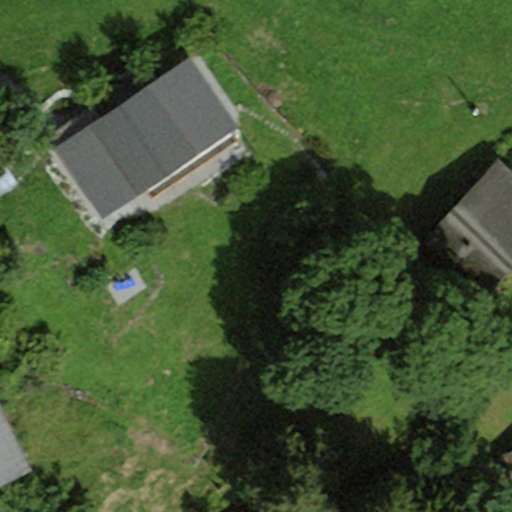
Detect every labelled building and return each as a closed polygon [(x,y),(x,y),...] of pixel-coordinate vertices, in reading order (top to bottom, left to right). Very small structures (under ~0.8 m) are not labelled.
[(88,136),(123,187),(137,178),(224,118),(189,67),(164,84),(152,67),(93,108),(105,125),(88,136)] [(137,178),(150,198),(238,137),(224,118),(137,178)] [(487,289),(509,266),(498,256),(511,241),(511,216),(500,205),(511,194),(491,175),(432,236),(487,289)] [(320,283),(304,316),(323,326),(340,293),(320,283)] [(0,466),(16,458),(0,424),(0,466)]
